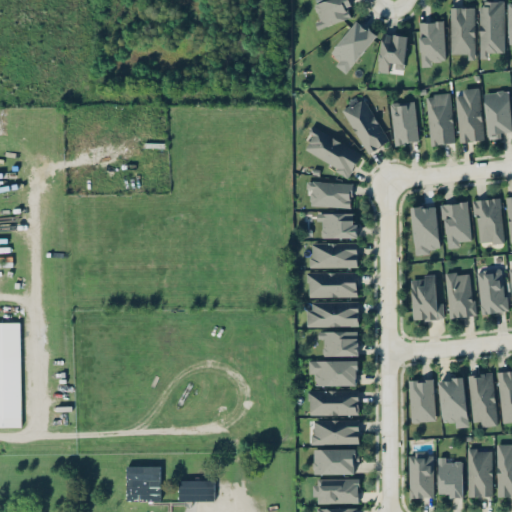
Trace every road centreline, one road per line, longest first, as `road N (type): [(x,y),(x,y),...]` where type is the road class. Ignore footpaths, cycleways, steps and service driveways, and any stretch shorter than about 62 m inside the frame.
road 1 (residential): [(388,184),(388,511)]
road 2 (residential): [(511,166),(399,175),(388,184)]
road 3 (residential): [(389,349),(511,340)]
